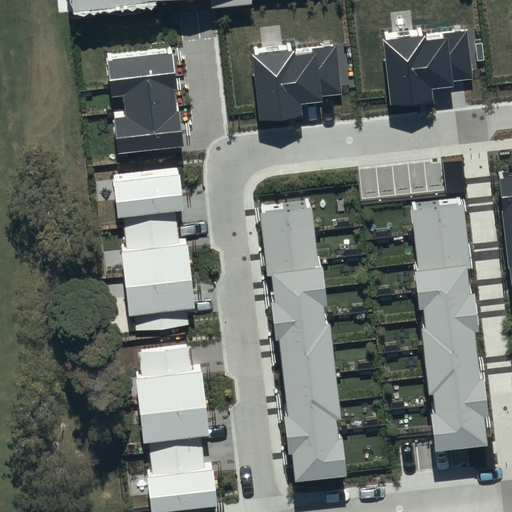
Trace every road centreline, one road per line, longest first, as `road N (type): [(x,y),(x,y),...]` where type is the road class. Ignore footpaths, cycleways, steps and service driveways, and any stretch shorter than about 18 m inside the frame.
road 1 (residential): [(511,129),(222,160),(261,511)]
road 2 (residential): [(320,511),(511,489)]
